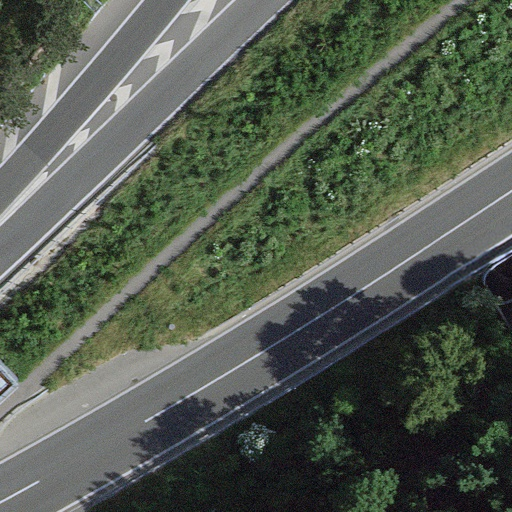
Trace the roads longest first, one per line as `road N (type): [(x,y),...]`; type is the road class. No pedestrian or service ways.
road 1 (motorway): [(75,511),(437,159),(511,97)]
road 2 (motorway): [(0,502),(270,347),(511,191)]
road 3 (motorway): [(425,0),(0,378)]
road 4 (motorway): [(153,511),(323,394),(511,280)]
road 5 (motorway): [(260,0),(0,234)]
road 6 (motorway): [(166,0),(0,204)]
